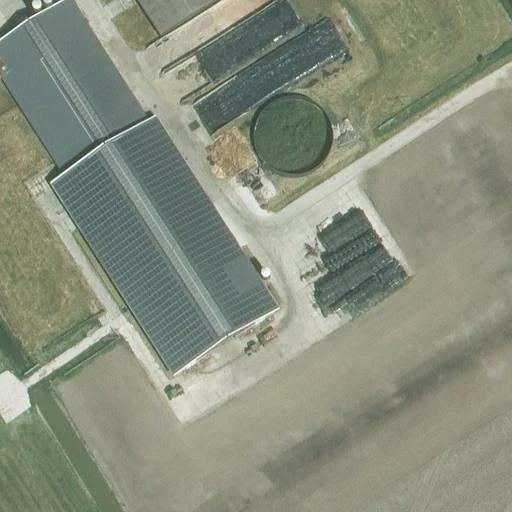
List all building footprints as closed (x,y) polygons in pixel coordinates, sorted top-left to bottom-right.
[(0,78),(1,78),(64,178),(49,188),(172,380),(278,312),(155,119),(148,124),(69,0),(67,0),(0,43),(0,78)] [(135,0),(160,38),(219,0),(135,0)] [(125,10),(146,44),(157,37),(136,3),(125,10)] [(268,108),(263,114),(258,120),(255,127),(253,134),(253,142),(254,150),(257,157),(261,163),(266,169),(272,174),(279,177),(287,179),(295,179),(302,178),(309,175),(316,171),(322,166),(326,159),(329,152),(331,145),(332,137),(330,130),(328,122),(324,116),(318,110),(312,106),(305,102),(298,101),(290,100),(282,102),(275,104),(268,108)] [(390,277),(341,302),(351,321),(400,296),(390,277)]
